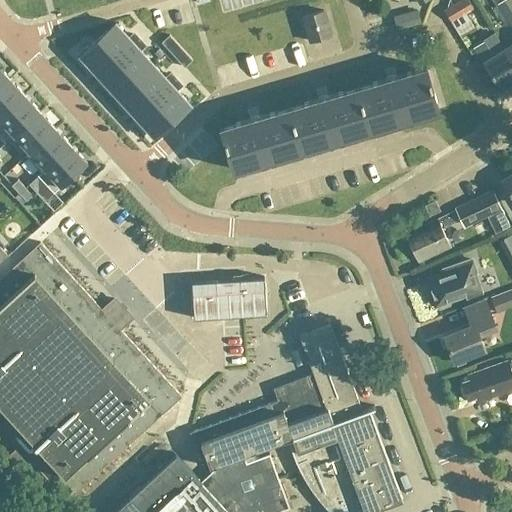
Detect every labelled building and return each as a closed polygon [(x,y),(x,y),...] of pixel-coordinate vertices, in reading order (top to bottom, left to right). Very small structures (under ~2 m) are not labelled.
[(466,0),(464,0),(443,13),(450,24),(472,11),(466,0)] [(511,16),(511,1),(511,0),(506,0),(503,2),(511,16)] [(511,30),(511,16),(503,2),(494,7),(492,9),(501,24),(506,21),(511,30)] [(309,44),(330,37),(322,13),(302,19),(309,44)] [(115,25),(79,56),(99,77),(137,42),(131,36),(128,39),(115,25)] [(168,37),(160,44),(183,69),(191,62),(168,37)] [(137,42),(99,77),(117,97),(152,65),(139,52),(143,49),(137,42)] [(499,90),(511,81),(511,63),(504,51),(492,59),(483,44),(474,51),(499,90)] [(152,65),(117,97),(136,119),(174,82),(168,76),(164,79),(152,65)] [(407,113),(408,113),(435,105),(437,111),(438,111),(426,69),(357,90),(369,131),(368,125),(396,116),(397,123),(409,119),(407,113)] [(0,87),(8,80),(0,70),(0,87)] [(8,80),(0,87),(0,118),(24,96),(8,80)] [(174,82),(136,119),(154,138),(189,106),(176,92),(180,89),(174,82)] [(329,143),(340,139),(338,133),(367,125),(368,131),(369,131),(357,90),(288,110),(300,151),(301,151),(299,145),(327,137),(329,143)] [(24,96),(0,118),(0,123),(13,137),(39,113),(24,96)] [(231,172),(232,171),(231,165),(259,157),(260,163),(272,160),(270,153),(298,145),(300,151),(288,110),(237,125),(219,130),(231,172)] [(55,130),(39,113),(13,137),(28,153),(24,157),(25,157),(55,130)] [(55,130),(25,157),(40,174),(36,177),(37,177),(70,147),(55,130)] [(70,147),(37,177),(43,185),(53,195),(69,180),(86,164),(70,147)] [(511,175),(501,183),(511,200),(511,175)] [(11,187),(18,195),(24,189),(17,181),(11,187)] [(31,197),(24,189),(18,195),(25,203),(31,197)] [(485,216),(495,211),(488,197),(478,201),(477,201),(456,211),(463,228),(485,217),(485,216)] [(441,230),(451,225),(446,216),(405,236),(419,263),(450,248),(441,230)] [(6,274),(0,279),(0,429),(16,447),(6,456),(23,474),(32,465),(66,502),(131,443),(149,427),(180,398),(118,330),(123,326),(130,320),(113,301),(106,308),(101,312),(39,244),(6,274)] [(470,261),(442,271),(443,276),(425,282),(431,297),(427,299),(430,305),(433,304),(435,308),(464,298),(465,301),(482,295),(470,261)] [(190,283),(192,320),(265,315),(263,278),(190,283)] [(496,315),(511,309),(511,290),(490,299),(496,315)] [(463,309),(471,328),(443,338),(453,363),(484,351),(478,336),(495,330),(484,301),(463,309)] [(373,408),(361,412),(329,326),(299,338),(313,375),(293,383),(294,387),(284,391),(275,394),(274,390),(273,390),(277,402),(264,407),(201,430),(190,434),(194,447),(200,444),(209,469),(211,469),(213,473),(212,472),(200,483),(175,456),(114,511),(283,511),(288,510),(268,456),(245,465),(242,457),(286,441),(294,463),(295,464),(302,479),(312,494),(323,508),(327,511),(357,511),(362,510),(362,511),(373,511),(401,502),(368,411),(374,409),(373,408)] [(476,404),(511,391),(511,375),(507,362),(466,377),(468,382),(461,384),(467,402),(474,400),(476,404)]
